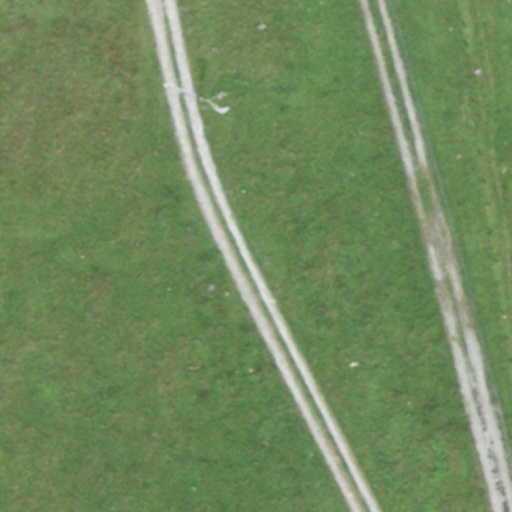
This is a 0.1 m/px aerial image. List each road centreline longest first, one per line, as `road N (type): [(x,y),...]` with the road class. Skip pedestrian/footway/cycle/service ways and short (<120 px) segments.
road 1 (track): [(371,511),(205,175),(164,0)]
road 2 (track): [(507,511),(451,257),(377,0)]
